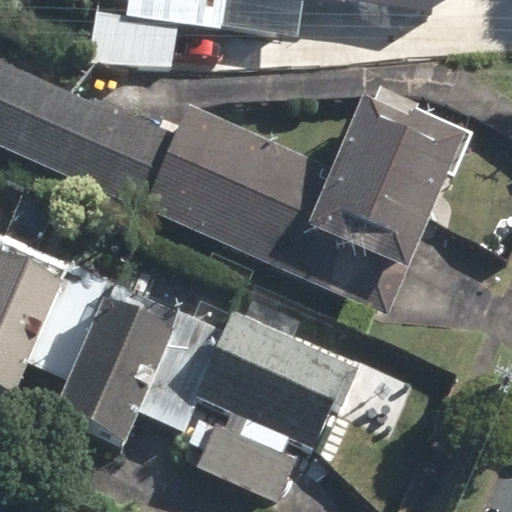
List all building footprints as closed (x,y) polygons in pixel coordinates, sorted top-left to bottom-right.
[(73,0),(72,9),(108,15),(104,31),(72,28),(67,80),(148,82),(155,40),(275,59),(282,14),(404,30),(451,0),(73,0)] [(0,84),(0,172),(368,336),(390,287),(394,288),(456,151),(405,129),(407,124),(368,107),(362,121),(352,117),(320,189),(173,124),(159,155),(0,84)] [(48,261),(7,246),(0,262),(0,381),(29,394),(79,275),(48,261)] [(159,310),(117,299),(69,414),(140,443),(187,332),(159,310)] [(367,369),(241,313),(203,400),(239,416),(232,431),(225,428),(206,470),(285,505),(305,460),(291,455),(297,442),(321,453),(339,415),(345,417),(367,369)]
